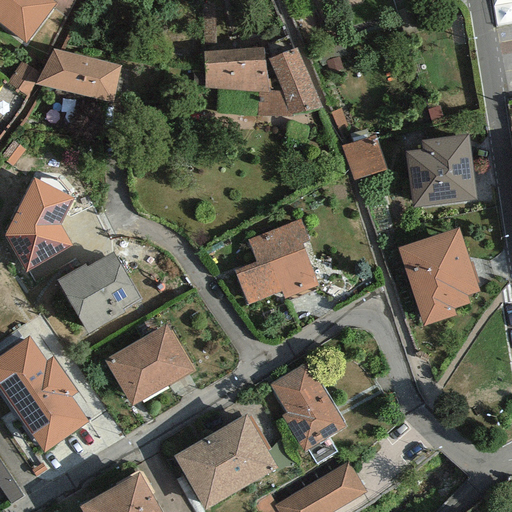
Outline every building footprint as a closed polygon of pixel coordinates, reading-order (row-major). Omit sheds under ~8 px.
[(0,0),(0,23),(25,42),(56,2),(52,0),(0,0)] [(214,5),(201,5),(204,55),(217,55),(214,5)] [(204,55),(202,56),(205,89),(258,91),(267,92),(262,52),(217,55),(204,55)] [(291,53),(267,63),(283,94),(258,91),(256,115),(290,118),(318,110),(291,53)] [(120,68),(55,54),(35,90),(112,106),(120,68)] [(339,60),(326,64),(330,75),(343,70),(339,60)] [(20,62),(8,80),(24,91),(37,73),(20,62)] [(439,106),(427,109),(432,126),(444,122),(439,106)] [(341,111),(331,115),(337,132),(347,128),(341,111)] [(467,135),(422,141),(423,153),(404,156),(411,208),(475,200),(467,135)] [(375,138),(343,148),(354,181),(386,171),(375,138)] [(21,148),(7,165),(19,176),(34,159),(21,148)] [(33,179),(4,237),(26,273),(71,246),(58,226),(73,199),(33,179)] [(300,221),(246,243),(254,264),(233,272),(247,307),(280,293),(283,300),(317,286),(301,247),(309,244),(300,221)] [(458,230),(395,250),(422,329),(455,318),(453,311),(468,306),(465,298),(479,294),(458,230)] [(109,265),(57,293),(85,345),(137,317),(109,265)] [(162,334),(101,367),(128,417),(189,384),(162,334)] [(26,340),(0,358),(0,397),(40,453),(84,422),(69,401),(76,395),(51,360),(44,365),(26,340)] [(306,364),(270,386),(287,415),(281,416),(303,452),(344,428),(306,364)] [(244,425),(169,465),(194,511),(216,511),(275,481),(244,425)] [(0,460),(0,490),(10,504),(24,494),(0,460)] [(349,464),(275,507),(277,511),(337,511),(367,495),(349,464)] [(148,511),(134,486),(87,511),(148,511)]
